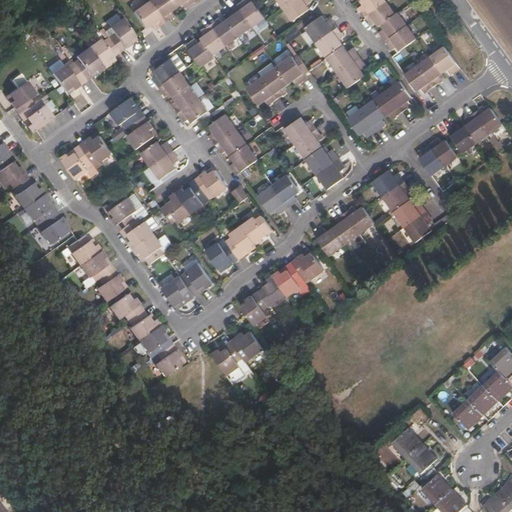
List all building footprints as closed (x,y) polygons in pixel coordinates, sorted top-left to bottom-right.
[(151,0),(135,12),(146,28),(153,23),(156,28),(174,15),(171,10),(176,6),(172,0),(151,0)] [(280,0),(289,12),(304,0),(280,0)] [(312,0),(304,0),(289,12),(298,25),(314,14),(311,10),(317,6),(312,0)] [(365,16),(386,1),(385,0),(362,0),(364,3),(358,7),(365,16)] [(240,7),(254,28),(267,19),(257,4),(253,7),(249,1),(240,7)] [(396,14),(386,1),(365,16),(371,25),(377,20),(381,25),(385,21),(396,14)] [(230,22),(241,37),(254,28),(240,7),(230,13),(234,19),(230,22)] [(401,10),(396,14),(385,21),(388,26),(382,30),(388,39),(410,23),(401,10)] [(306,28),(317,42),(337,28),(331,19),(327,22),(322,16),(306,28)] [(213,26),(228,46),(241,37),(230,22),(225,26),(222,20),(213,26)] [(131,45),(139,40),(126,22),(114,31),(118,38),(112,42),(122,56),(133,48),(131,45)] [(404,48),(419,37),(410,23),(388,39),(394,48),(400,43),(404,48)] [(214,56),(228,46),(213,26),(204,32),(208,37),(203,41),(204,42),(214,56)] [(290,41),(301,33),(297,28),(286,36),(290,41)] [(328,58),(344,46),(340,40),(344,37),(337,28),(317,42),(328,58)] [(215,58),(214,56),(204,42),(201,45),(196,39),(186,45),(201,67),(215,58)] [(110,65),(122,56),(112,42),(106,46),(103,43),(91,52),(105,73),(112,68),(110,65)] [(338,72),(358,57),(352,49),(348,52),(344,46),(328,58),(338,72)] [(461,68),(445,46),(432,55),(443,70),(447,67),(451,74),(461,68)] [(71,75),(63,63),(50,71),(67,95),(73,91),(75,94),(88,85),(86,82),(97,73),(100,77),(105,73),(91,52),(79,60),(82,64),(76,68),(78,71),(71,75)] [(443,70),(432,55),(419,65),(435,86),(444,80),(439,74),(443,70)] [(279,67),(289,83),(296,78),(300,84),(308,78),(293,57),(279,67)] [(349,88),(365,76),(361,70),(365,67),(358,57),(338,72),(349,88)] [(159,87),(180,71),(171,58),(155,69),(158,73),(152,77),(159,87)] [(283,87),(289,83),(279,67),(275,70),(271,65),(260,74),(264,78),(279,99),(287,92),(283,87)] [(435,86),(419,65),(406,74),(417,90),(421,86),(426,93),(435,86)] [(174,95),(190,84),(180,71),(159,87),(165,95),(171,91),(174,95)] [(270,106),(279,99),(264,78),(248,89),(259,105),(266,100),(270,106)] [(412,96),(401,80),(388,90),(403,111),(412,104),(408,99),(412,96)] [(177,113),(199,97),(190,84),(174,95),(177,100),(171,104),(177,113)] [(18,115),(29,108),(25,101),(31,97),(23,85),(5,97),(9,103),(6,106),(15,118),(18,115)] [(403,111),(388,90),(375,99),(386,115),(390,111),(394,117),(403,111)] [(209,111),(199,97),(177,113),(184,122),(190,118),(193,122),(209,111)] [(126,129),(130,126),(141,118),(132,106),(135,104),(131,98),(111,112),(119,124),(122,122),(126,129)] [(386,115),(375,99),(362,109),(377,130),(386,123),(382,117),(386,115)] [(368,137),(377,130),(362,109),(359,104),(348,113),(351,117),(349,119),(359,133),(363,131),(368,137)] [(28,136),(49,121),(40,109),(36,112),(32,105),(29,108),(18,115),(26,128),(24,130),(28,136)] [(490,134),(504,124),(493,108),(489,112),(484,106),(475,112),(490,134)] [(466,128),(477,143),(490,134),(475,112),(466,119),(470,125),(466,128)] [(216,144),(237,129),(226,114),(211,125),(215,131),(210,135),(216,144)] [(141,118),(130,126),(134,132),(128,136),(137,149),(154,136),(150,130),(153,128),(144,115),(141,118)] [(284,129),(295,143),(316,128),(309,119),(304,123),(300,117),(284,129)] [(463,153),(477,143),(466,128),(461,131),(457,125),(448,132),(463,153)] [(295,143),(306,159),(322,147),(317,141),(322,138),(316,128),(295,143)] [(232,156),(248,144),(237,129),(216,144),(223,153),(227,149),(232,156)] [(111,151),(99,134),(93,139),(91,136),(78,145),(80,148),(88,159),(94,154),(99,160),(111,151)] [(2,135),(0,136),(0,163),(12,155),(8,150),(11,147),(2,135)] [(430,145),(445,166),(458,157),(447,141),(443,144),(439,138),(430,145)] [(142,151),(151,164),(172,148),(166,140),(160,144),(157,140),(142,151)] [(259,159),(248,144),(232,156),(236,161),(231,165),(238,174),(259,159)] [(432,176),(445,166),(430,145),(421,152),(425,157),(421,160),(432,176)] [(306,159),(317,174),(338,159),(331,150),(326,154),(322,147),(306,159)] [(64,155),(59,159),(73,179),(85,170),(83,167),(90,162),(88,159),(80,148),(66,158),(64,155)] [(172,148),(151,164),(161,178),(176,167),(173,162),(179,158),(172,148)] [(16,185),(30,175),(23,164),(19,166),(14,158),(0,169),(0,173),(7,183),(12,179),(16,185)] [(317,174),(328,190),(344,178),(339,172),(344,168),(338,159),(317,174)] [(215,194),(229,183),(216,166),(208,173),(206,170),(194,178),(196,181),(204,192),(210,187),(215,194)] [(153,181),(158,178),(151,167),(146,171),(153,181)] [(391,169),(375,180),(386,195),(407,180),(401,171),(396,175),(391,169)] [(272,182),(287,203),(296,197),(292,191),(297,187),(286,171),(272,182)] [(39,187),(30,175),(16,185),(21,191),(18,193),(27,205),(47,191),(43,185),(39,187)] [(414,189),(407,180),(386,195),(397,211),(413,199),(409,193),(414,189)] [(207,195),(204,192),(196,181),(184,189),(182,187),(176,191),(191,211),(203,202),(201,200),(207,195)] [(272,182),(257,193),(268,208),(274,204),(278,210),(287,203),(272,182)] [(242,202),(250,196),(244,187),(236,194),(242,202)] [(51,197),(47,191),(27,205),(35,217),(37,216),(41,222),(46,219),(56,212),(48,200),(51,197)] [(160,207),(171,222),(176,218),(179,220),(191,211),(176,191),(170,195),(172,198),(160,207)] [(115,216),(112,218),(120,229),(123,227),(135,219),(131,214),(137,209),(128,197),(111,210),(115,216)] [(417,205),(413,199),(397,211),(407,225),(428,210),(422,202),(417,205)] [(347,213),(362,233),(377,222),(366,206),(360,211),(356,206),(347,213)] [(60,209),(56,212),(46,219),(51,226),(44,230),(53,242),(69,231),(65,224),(69,222),(60,209)] [(434,218),(428,210),(407,225),(417,239),(433,228),(429,222),(434,218)] [(347,244),(362,233),(347,213),(339,219),(342,223),(336,228),(347,244)] [(274,229),(263,215),(256,220),(255,217),(242,225),(256,246),(263,241),(261,238),(274,229)] [(138,217),(135,219),(123,227),(133,240),(130,242),(134,248),(154,234),(145,221),(142,223),(138,217)] [(256,246),(242,225),(230,234),(232,237),(226,241),(228,245),(237,256),(249,247),(251,250),(256,246)] [(332,254),(347,244),(336,228),(330,233),(326,228),(318,234),(332,254)] [(85,262),(105,247),(101,241),(98,243),(89,231),(75,241),(79,247),(76,250),(85,262)] [(150,265),(165,254),(160,247),(163,245),(154,234),(134,248),(139,255),(142,252),(150,265)] [(237,256),(228,245),(222,249),(218,243),(205,252),(218,269),(224,265),(226,268),(238,259),(237,256)] [(101,278),(104,275),(115,268),(106,256),(109,253),(105,247),(85,262),(93,274),(97,272),(101,278)] [(291,260),(293,264),(301,275),(307,270),(311,276),(323,268),(311,251),(305,255),(303,252),(291,260)] [(186,282),(194,292),(206,284),(208,287),(215,283),(200,262),(188,271),(189,274),(183,278),(186,282)] [(278,270),(272,274),(286,294),(298,285),(297,282),(303,278),(301,275),(293,264),(280,273),(278,270)] [(102,286),(111,299),(128,286),(124,280),(127,278),(118,265),(115,268),(104,275),(108,281),(102,286)] [(268,282),(256,290),(266,304),(272,300),(274,303),(286,294),(272,274),(266,278),(268,282)] [(163,289),(176,306),(181,302),(184,305),(197,296),(194,292),(186,282),(180,286),(176,280),(163,289)] [(266,304),(256,290),(244,299),(246,302),(241,306),(253,323),(265,314),(261,308),(266,304)] [(130,318),(144,308),(135,296),(132,298),(128,292),(111,304),(119,317),(125,312),(130,318)] [(153,320),(144,308),(130,318),(134,324),(132,326),(140,338),(160,324),(155,317),(153,320)] [(156,355),(159,353),(170,344),(162,332),(165,330),(160,324),(140,338),(149,351),(152,349),(156,355)] [(233,343),(241,354),(246,350),(251,357),(263,348),(251,331),(245,334),(243,331),(231,340),(233,343)] [(158,364),(166,375),(184,363),(179,357),(182,354),(173,342),(170,344),(159,353),(164,360),(158,364)] [(213,352),(228,373),(240,364),(237,361),(243,357),(241,354),(233,343),(222,351),(219,347),(213,352)] [(474,343),(472,345),(468,348),(473,353),(479,348),(474,343)] [(473,353),(468,348),(462,354),(467,358),(473,353)] [(493,376),(499,382),(511,371),(511,364),(500,352),(484,366),(493,376)] [(436,377),(441,383),(447,377),(442,372),(436,377)] [(508,392),(499,382),(493,376),(477,391),(492,407),(508,392)] [(436,377),(431,382),(436,387),(441,383),(436,377)] [(477,421),(492,407),(477,391),(462,405),(477,421)] [(461,436),(477,421),(462,405),(446,419),(461,436)] [(408,456),(424,441),(410,425),(393,440),(408,456)] [(438,457),(424,441),(408,456),(422,471),(438,457)] [(386,467),(381,472),(385,477),(390,472),(386,467)] [(390,472),(385,477),(390,483),(395,478),(390,472)] [(437,503),(453,488),(438,472),(422,487),(437,503)] [(495,494),(510,510),(511,508),(511,479),(495,494)] [(458,511),(468,504),(453,488),(437,503),(445,511),(458,511)] [(483,511),(508,511),(510,510),(495,494),(479,508),(483,511)]
